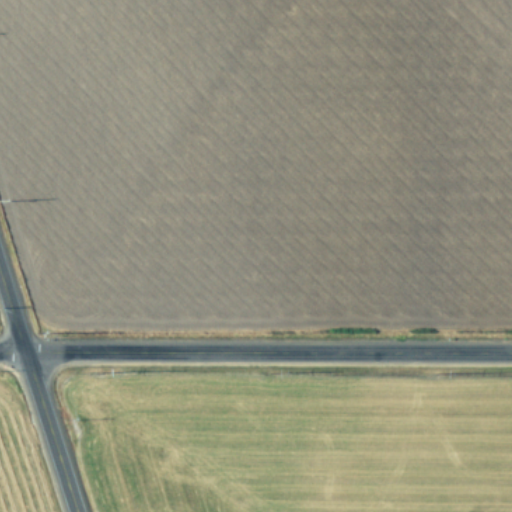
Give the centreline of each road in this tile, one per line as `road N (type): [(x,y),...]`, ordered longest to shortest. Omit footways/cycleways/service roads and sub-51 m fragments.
road 1 (tertiary): [(0,357),(511,358)]
road 2 (tertiary): [(72,511),(0,280)]
